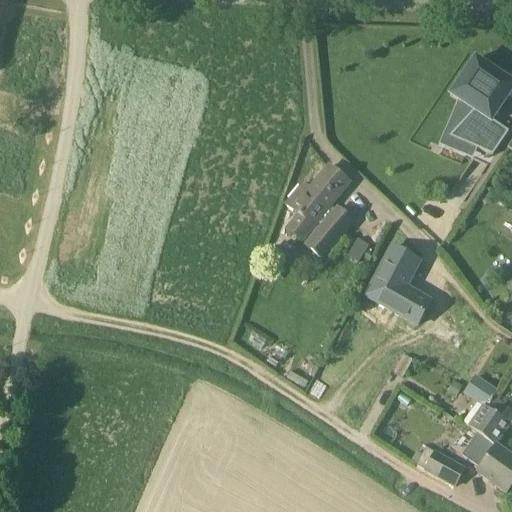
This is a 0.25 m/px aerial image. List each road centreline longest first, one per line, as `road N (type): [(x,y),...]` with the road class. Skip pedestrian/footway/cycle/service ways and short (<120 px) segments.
road 1 (track): [(0,298),(205,345),(489,511)]
road 2 (track): [(84,0),(58,166),(0,422)]
road 3 (residential): [(302,0),(319,140),(432,258)]
